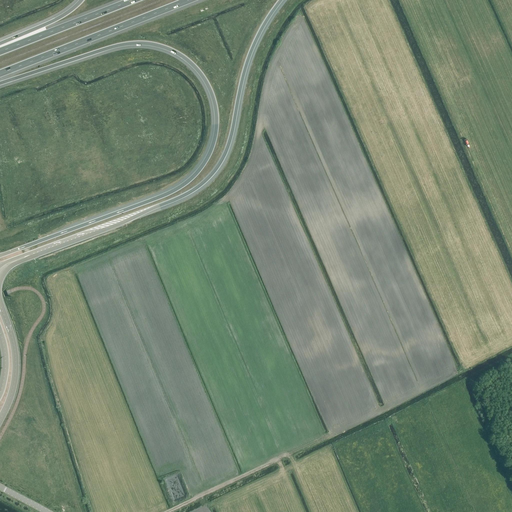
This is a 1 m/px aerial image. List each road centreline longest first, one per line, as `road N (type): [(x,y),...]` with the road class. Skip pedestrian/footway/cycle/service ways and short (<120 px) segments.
road 1 (motorway): [(0,83),(123,45),(151,44),(199,72),(217,124),(204,163),(181,186),(0,255)]
road 2 (motorway): [(29,257),(173,200),(212,173),(227,146),(250,52),(281,0)]
road 3 (motorway): [(0,73),(187,0)]
road 4 (motorway): [(131,0),(0,51)]
